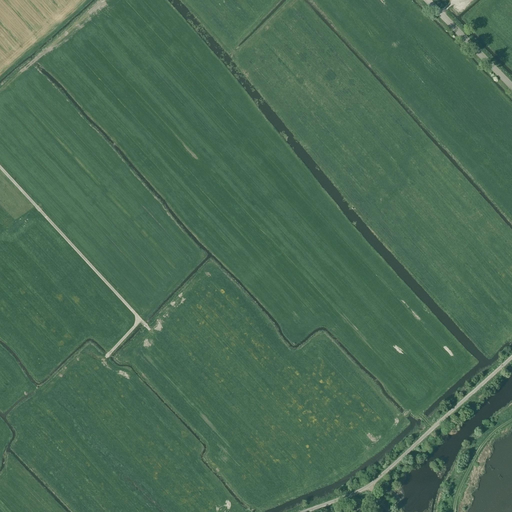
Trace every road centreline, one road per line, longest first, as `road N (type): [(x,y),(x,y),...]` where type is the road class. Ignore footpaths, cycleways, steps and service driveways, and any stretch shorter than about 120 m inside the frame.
road 1 (track): [(0,166),(137,318),(106,357)]
road 2 (unclassified): [(511,88),(425,0)]
